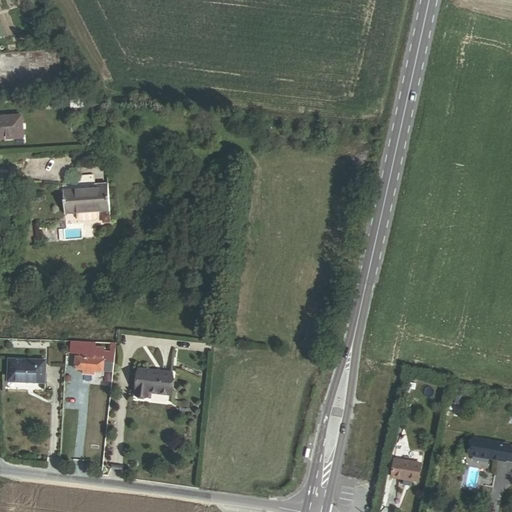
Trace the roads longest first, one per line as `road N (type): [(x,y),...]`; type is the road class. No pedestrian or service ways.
road 1 (primary): [(313,511),(427,0)]
road 2 (residential): [(296,511),(0,470)]
